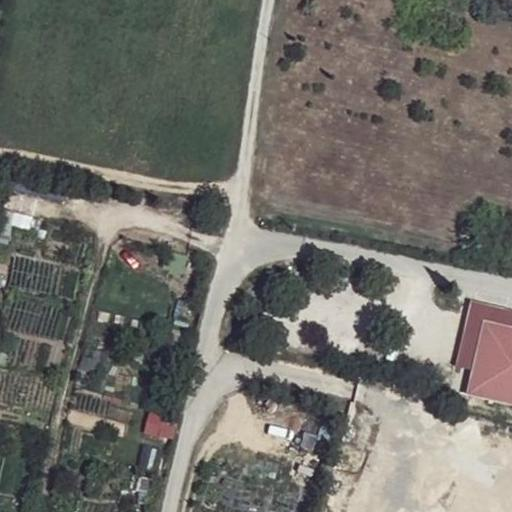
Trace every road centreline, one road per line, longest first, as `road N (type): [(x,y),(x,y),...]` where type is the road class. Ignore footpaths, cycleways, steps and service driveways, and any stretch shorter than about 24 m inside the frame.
road 1 (unclassified): [(261,0),(218,292),(168,511)]
road 2 (track): [(37,511),(110,215),(224,246)]
road 3 (track): [(0,155),(231,197)]
